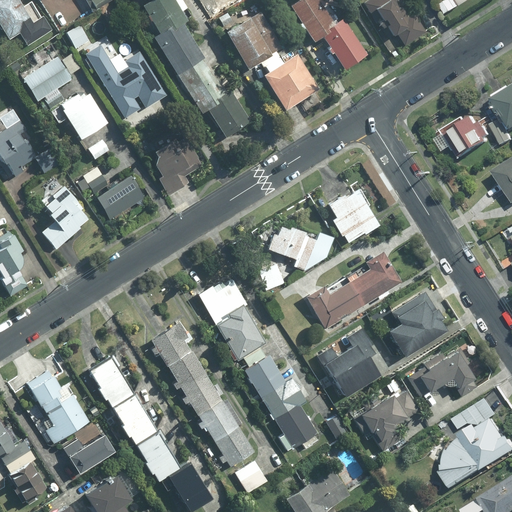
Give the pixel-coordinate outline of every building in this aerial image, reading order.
[(17,0),(0,0),(0,20),(10,39),(20,33),(25,43),(52,28),(40,7),(26,15),(17,0)] [(84,0),(95,15),(117,0),(84,0)] [(180,0),(147,0),(144,2),(227,138),(255,121),(180,0)] [(305,0),(306,1),(297,6),(316,39),(326,33),(346,68),(370,55),(346,13),(336,19),(324,0),(305,0)] [(424,30),(403,0),(363,0),(362,1),(388,40),(398,33),(405,42),(424,30)] [(458,0),(447,0),(443,3),(450,13),(462,5),(458,0)] [(262,7),(224,28),(247,68),(284,47),(262,7)] [(79,23),(65,32),(76,48),(89,39),(79,23)] [(106,42),(89,51),(130,125),(172,102),(142,45),(115,59),(106,42)] [(64,49),(18,76),(39,112),(65,97),(59,87),(79,76),(64,49)] [(299,54),(266,75),(287,109),(320,89),(299,54)] [(511,84),(489,98),(508,130),(511,127),(511,84)] [(79,92),(52,110),(59,121),(68,115),(85,140),(112,123),(91,91),(82,97),(79,92)] [(16,112),(0,121),(0,156),(13,177),(36,163),(43,174),(61,164),(49,144),(34,153),(20,131),(25,128),(16,112)] [(471,117),(432,139),(441,154),(449,149),(455,159),(491,138),(480,120),(474,123),(471,117)] [(500,119),(489,124),(499,146),(510,141),(500,119)] [(184,135),(145,156),(166,193),(187,182),(181,172),(199,163),(184,135)] [(110,149),(102,138),(86,149),(94,160),(110,149)] [(511,204),(511,159),(492,173),(511,204)] [(101,169),(86,178),(112,223),(150,202),(132,171),(109,184),(101,169)] [(44,229),(58,245),(92,216),(68,182),(57,192),(59,194),(49,202),(60,215),(44,229)] [(327,201),(334,214),(330,216),(341,234),(344,232),(349,240),(380,223),(358,184),(327,201)] [(301,229),(286,223),(285,226),(276,224),(274,232),(273,232),(269,230),(264,246),(292,257),(290,263),(302,267),(323,254),(329,235),(329,234),(314,229),(312,236),(301,232),(301,229)] [(0,265),(9,281),(8,281),(14,293),(30,283),(24,272),(25,271),(22,266),(25,265),(25,264),(26,263),(27,262),(28,260),(28,258),(28,256),(27,254),(27,252),(26,251),(25,249),(25,248),(27,247),(17,230),(14,232),(11,228),(0,234),(0,236),(1,239),(0,239),(0,265)] [(360,303),(398,279),(397,278),(378,247),(360,258),(364,266),(344,278),(360,303)] [(274,262),(256,268),(262,288),(281,282),(274,262)] [(322,327),(360,303),(343,278),(324,291),(322,288),(318,282),(300,294),(322,327)] [(239,305),(243,302),(229,279),(211,290),(207,282),(192,291),(211,321),(223,314),(222,310),(237,301),(239,305)] [(399,324),(390,330),(405,354),(446,327),(442,321),(445,319),(427,291),(392,313),(399,324)] [(223,314),(211,321),(234,358),(262,341),(239,305),(237,301),(222,310),(224,314),(223,314)] [(189,337),(178,319),(174,321),(173,319),(145,336),(150,344),(149,344),(146,346),(150,353),(154,350),(161,362),(186,347),(182,341),(189,337)] [(332,347),(318,355),(345,398),(382,375),(371,358),(376,355),(361,330),(349,337),(355,347),(338,357),(332,347)] [(466,360),(456,345),(442,354),(441,353),(440,354),(438,351),(420,361),(420,362),(422,364),(404,374),(417,395),(435,383),(434,383),(447,375),(453,384),(452,385),(458,395),(473,385),(474,385),(468,376),(471,374),(463,362),(466,360)] [(175,384),(178,389),(203,374),(186,347),(161,362),(172,378),(168,381),(172,386),(175,384)] [(238,366),(256,394),(280,378),(263,351),(238,366)] [(105,402),(127,390),(104,353),(103,353),(83,366),(82,366),(93,384),(92,385),(92,386),(99,396),(101,395),(105,402)] [(56,386),(45,368),(23,382),(50,424),(43,428),(51,441),(85,419),(68,392),(67,393),(67,392),(60,383),(57,385),(56,386)] [(218,397),(203,374),(178,389),(181,394),(178,396),(181,402),(185,399),(193,412),(218,397)] [(287,374),(280,378),(256,394),(271,419),(296,403),(303,399),(287,374)] [(415,408),(403,389),(403,388),(390,396),(387,391),(376,397),(375,396),(360,405),(361,407),(354,411),(355,412),(350,415),(361,432),(368,428),(374,438),(373,439),(379,449),(399,437),(398,436),(390,424),(415,408)] [(150,427),(127,390),(105,403),(117,422),(115,423),(122,433),(124,432),(129,440),(150,427)] [(201,424),(212,442),(237,427),(218,398),(193,413),(197,418),(193,421),(197,426),(201,424)] [(313,431),(296,403),(271,419),(280,433),(275,435),(283,448),(288,445),(289,447),(299,440),(303,446),(316,438),(312,432),(313,431)] [(332,435),(343,429),(334,414),(333,413),(323,420),(332,435)] [(504,434),(492,415),(477,424),(475,421),(459,430),(471,450),(449,463),(459,480),(482,466),(482,467),(482,468),(511,448),(511,439),(507,432),(504,434)] [(0,459),(1,461),(26,446),(21,439),(11,445),(0,426),(0,459)] [(174,464),(150,427),(129,441),(140,459),(139,460),(146,471),(147,470),(153,479),(161,473),(160,472),(174,464)] [(251,450),(237,427),(212,442),(219,453),(216,456),(219,461),(223,459),(226,465),(251,450)] [(109,448),(98,431),(78,443),(74,437),(60,446),(63,452),(62,453),(73,470),(109,448)] [(375,445),(371,437),(363,442),(368,450),(375,445)] [(33,457),(26,446),(1,461),(7,471),(4,473),(12,486),(10,488),(18,501),(22,499),(25,502),(34,496),(31,492),(43,486),(27,461),(33,457)] [(244,491),(264,479),(255,464),(252,458),(251,458),(241,465),(231,471),(244,491)] [(182,459),(161,472),(184,508),(205,495),(182,459)] [(320,511),(322,511),(323,511),(321,508),(346,492),(334,474),(329,466),(329,465),(281,496),(290,511),(320,511)] [(126,511),(119,501),(126,497),(111,471),(110,472),(79,491),(91,511),(126,511)] [(511,474),(479,495),(480,496),(462,507),(465,511),(511,511),(511,509),(511,474)] [(68,511),(62,502),(45,511),(68,511)]
